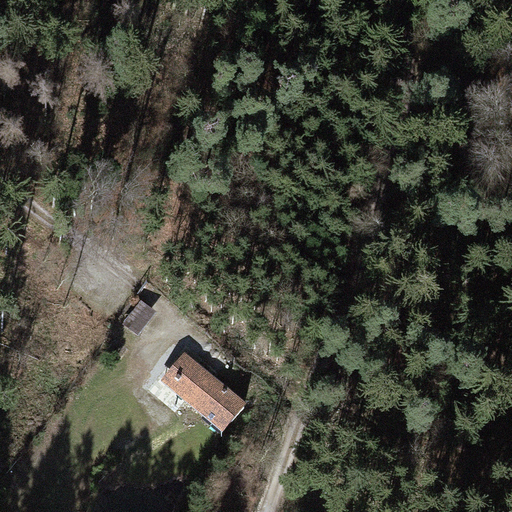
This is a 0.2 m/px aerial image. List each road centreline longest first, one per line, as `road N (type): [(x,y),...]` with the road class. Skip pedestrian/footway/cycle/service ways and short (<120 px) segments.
road 1 (track): [(272,511),(410,100),(407,0)]
road 2 (track): [(0,178),(131,283)]
